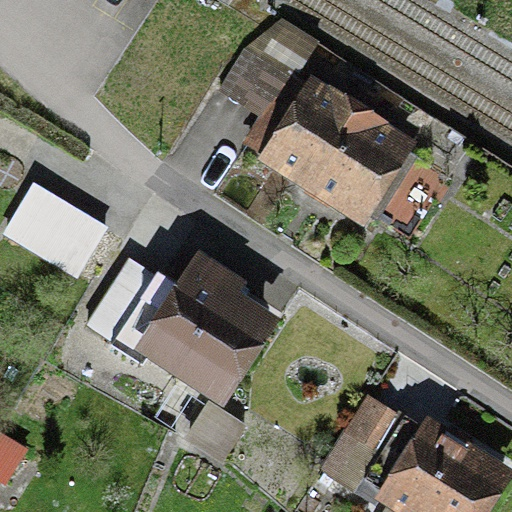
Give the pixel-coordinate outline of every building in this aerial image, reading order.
[(218,86),(265,121),(322,43),(275,8),(218,86)] [(454,138),(341,69),(287,155),(400,224),(454,138)] [(78,283),(109,231),(34,187),(3,239),(78,283)] [(281,306),(195,250),(138,336),(224,393),(281,306)] [(321,468),(359,491),(384,452),(374,446),(398,408),(369,390),(321,468)] [(249,430),(206,407),(186,445),(229,468),(249,430)] [(493,511),(511,481),(420,429),(374,510),(377,511),(493,511)] [(0,493),(23,452),(0,438),(0,493)]
